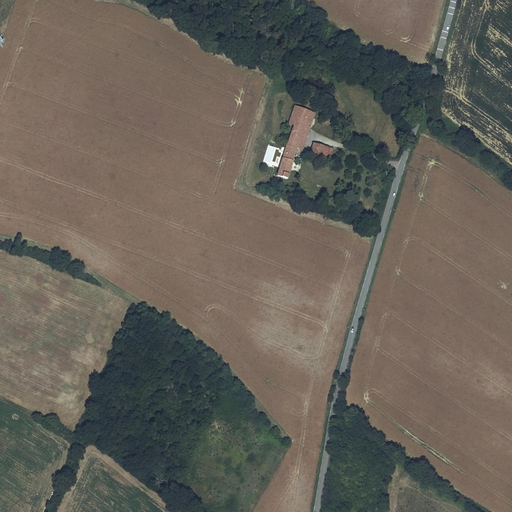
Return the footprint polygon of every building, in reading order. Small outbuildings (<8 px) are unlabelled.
[(300,108),(294,106),(288,124),(294,126),(300,108)] [(309,128),(314,113),(300,108),(294,126),(287,146),(286,145),(277,175),(288,179),(296,148),(295,148),(302,126),(309,128)] [(309,128),(302,126),(295,148),(296,148),(302,150),(309,128)] [(332,149),(313,144),(310,155),(329,161),(332,149)] [(337,150),(332,149),(329,161),(334,162),(337,150)]
